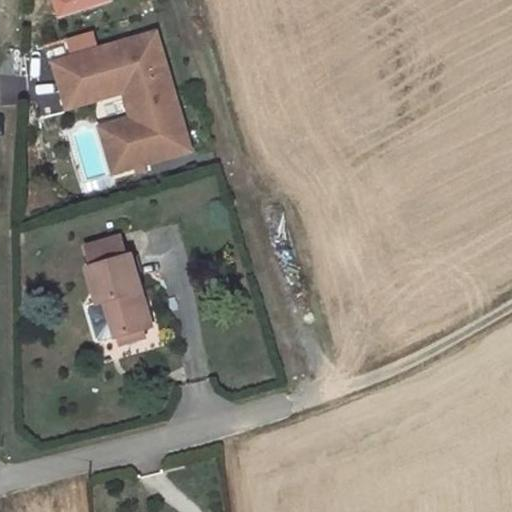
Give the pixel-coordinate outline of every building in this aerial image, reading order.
[(53,0),(58,15),(109,0),(53,0)] [(156,33),(54,63),(64,97),(127,79),(130,90),(137,117),(140,125),(127,148),(133,167),(135,167),(136,173),(147,170),(145,164),(190,150),(156,33)] [(3,96),(25,96),(25,68),(3,68),(3,96)] [(127,79),(64,97),(67,108),(125,91),(130,90),(127,79)] [(130,90),(125,91),(132,118),(137,117),(130,90)] [(132,118),(100,128),(113,173),(133,167),(127,148),(140,125),(137,117),(132,118)] [(86,248),(92,267),(126,257),(120,238),(86,248)] [(92,267),(87,268),(97,303),(105,301),(116,337),(118,336),(141,329),(151,326),(130,255),(126,257),(92,267)] [(105,301),(97,303),(108,339),(116,337),(105,301)] [(118,336),(120,345),(144,337),(141,329),(118,336)]
